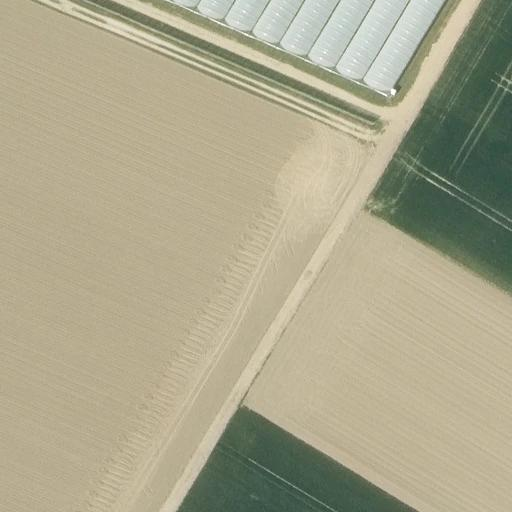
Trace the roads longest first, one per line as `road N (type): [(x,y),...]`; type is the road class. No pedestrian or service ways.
road 1 (track): [(163,511),(470,0)]
road 2 (track): [(385,142),(27,0)]
